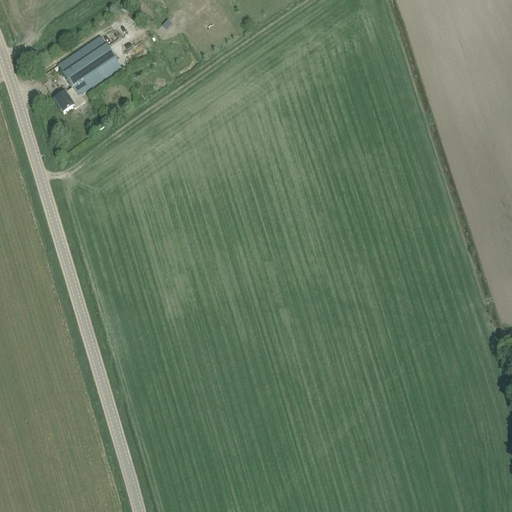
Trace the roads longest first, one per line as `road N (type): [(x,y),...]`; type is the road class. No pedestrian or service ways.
road 1 (tertiary): [(140,511),(0,47)]
road 2 (track): [(41,176),(61,175),(314,0)]
